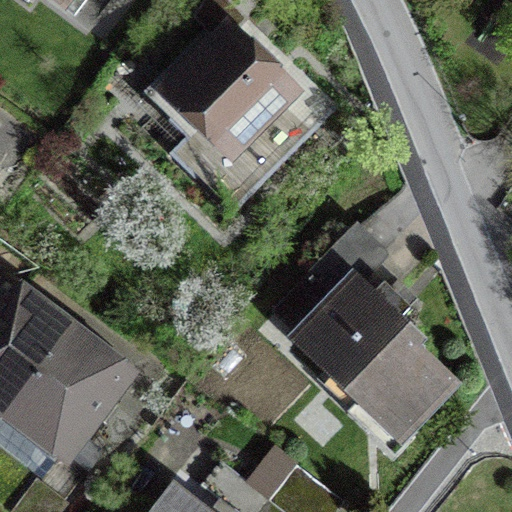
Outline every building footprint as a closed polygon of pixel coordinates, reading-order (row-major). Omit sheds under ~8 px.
[(302,107),(217,23),(159,81),(244,165),(302,107)] [(339,300),(299,341),(401,440),(452,387),(413,349),(420,341),(356,279),(380,255),(354,231),(312,274),(339,300)] [(0,402),(7,408),(68,328),(13,287),(0,304),(0,402)] [(68,328),(7,408),(64,450),(40,481),(66,500),(102,451),(78,433),(125,370),(68,328)] [(157,511),(259,511),(269,500),(222,463),(204,487),(230,507),(225,511),(205,511),(175,489),(157,511)] [(285,511),(269,500),(259,511),(285,511)]
